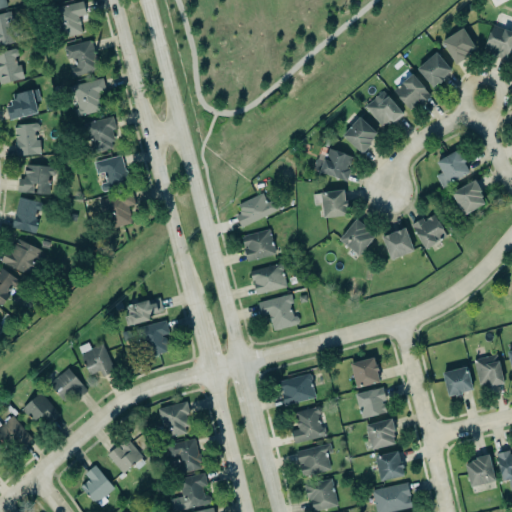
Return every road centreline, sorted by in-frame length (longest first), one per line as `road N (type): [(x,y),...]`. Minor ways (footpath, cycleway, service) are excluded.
road 1 (secondary): [(242,365),(146,0)]
road 2 (residential): [(210,371),(399,325),(452,299),(511,237)]
road 3 (secondary): [(113,0),(200,326)]
road 4 (residential): [(0,506),(138,392),(210,371)]
road 5 (residential): [(386,191),(403,152),(463,115),(484,122),(511,183)]
road 6 (residential): [(447,511),(399,325)]
road 7 (secondary): [(210,371),(245,511)]
